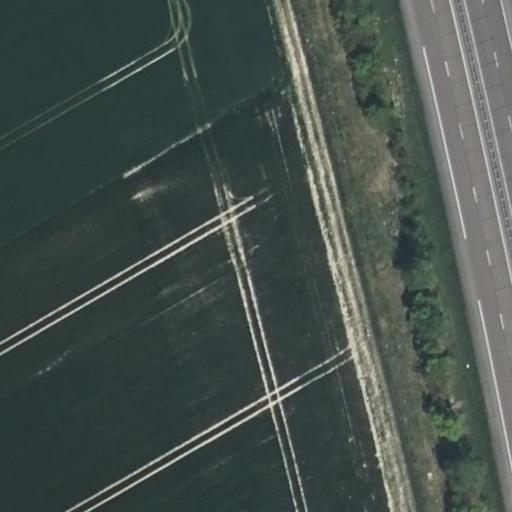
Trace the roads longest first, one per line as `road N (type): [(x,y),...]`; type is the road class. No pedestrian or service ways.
road 1 (track): [(403,511),(276,0)]
road 2 (motorway): [(432,0),(511,348)]
road 3 (motorway): [(511,119),(482,0)]
